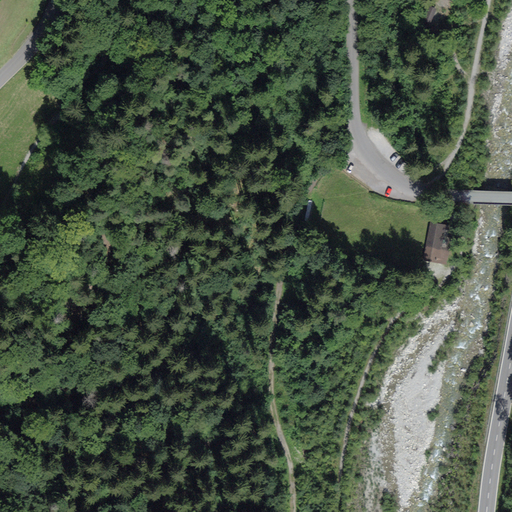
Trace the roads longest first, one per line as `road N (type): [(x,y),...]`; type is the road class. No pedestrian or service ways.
road 1 (track): [(361,149),(319,175),(301,206),(272,324),(271,394),(295,511)]
road 2 (unclassified): [(511,200),(417,194),(381,176),(361,149),(348,0)]
road 3 (track): [(130,0),(99,66),(46,128),(0,203)]
road 4 (tertiary): [(511,354),(489,511)]
